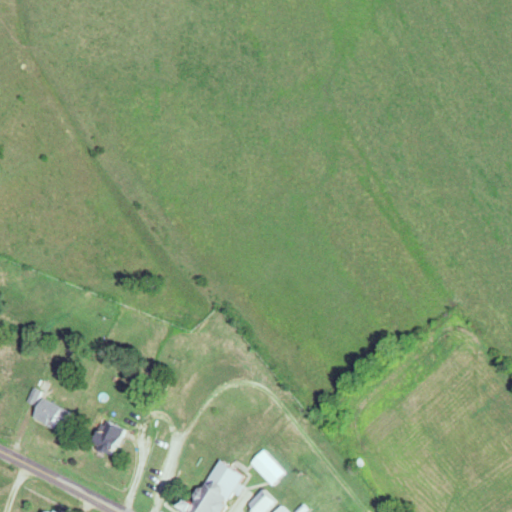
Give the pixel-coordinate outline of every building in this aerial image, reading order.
[(23,421),(57,428),(61,408),(35,402),(37,392),(30,391),(23,421)] [(85,445),(105,457),(120,433),(101,421),(85,445)] [(281,474),(260,452),(247,464),(268,487),(281,474)] [(217,511),(239,477),(214,461),(181,511),(217,511)] [(243,503),(246,511),(264,511),(271,509),(263,493),(243,503)]
